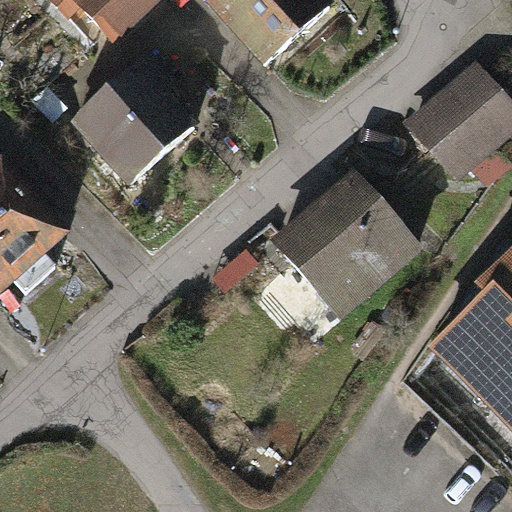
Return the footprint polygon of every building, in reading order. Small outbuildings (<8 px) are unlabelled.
[(93,0),(130,42),(177,0),(93,0)] [(340,0),(220,0),(220,1),(278,65),(344,5),(340,0)] [(217,120),(154,53),(83,120),(146,187),(217,120)] [(511,153),(511,79),(496,61),(427,124),(480,182),(511,153)] [(77,238),(10,163),(0,171),(0,293),(6,301),(77,238)] [(440,250),(380,174),(294,241),(354,317),(440,250)] [(432,350),(511,430),(511,253),(479,286),(488,295),(432,350)]
